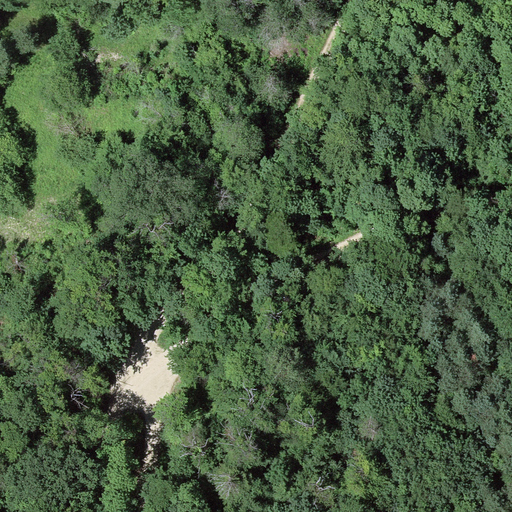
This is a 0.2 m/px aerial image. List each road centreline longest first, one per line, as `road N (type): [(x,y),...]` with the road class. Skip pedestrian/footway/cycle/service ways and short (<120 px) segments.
road 1 (track): [(123,387),(144,322),(217,256),(281,177),(357,0)]
road 2 (track): [(511,179),(432,196),(285,268),(123,387)]
road 3 (track): [(123,387),(92,466),(87,511)]
road 4 (track): [(133,511),(123,387)]
